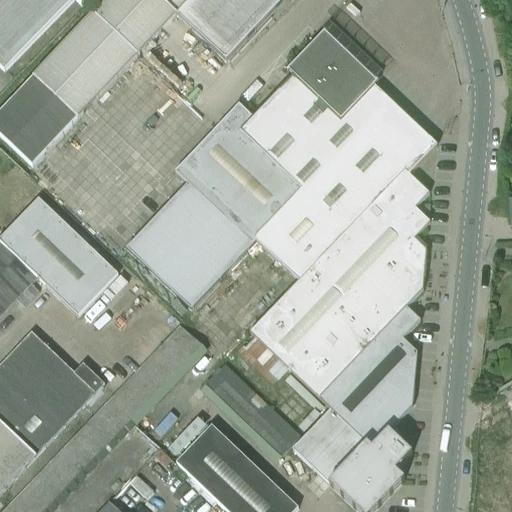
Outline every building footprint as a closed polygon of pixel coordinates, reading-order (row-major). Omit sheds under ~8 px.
[(109,0),(0,116),(0,138),(33,170),(177,18),(227,65),(288,0),(109,0)] [(0,0),(0,69),(6,76),(79,0),(0,0)] [(381,83),(386,78),(334,28),(328,34),(381,83)] [(239,107),(182,167),(175,175),(188,187),(127,251),(191,312),(252,248),(256,244),(299,285),(410,178),(438,149),(375,89),(379,85),(377,83),(376,84),(327,34),(328,33),(327,32),(288,73),(290,74),(289,74),(294,79),(280,93),(253,122),(239,107)] [(410,178),(299,285),(250,336),(319,402),(406,310),(407,311),(424,294),(427,254),(415,242),(430,226),(416,212),(430,197),(410,178)] [(0,320),(17,303),(26,310),(39,295),(31,287),(37,281),(78,320),(119,278),(39,202),(0,243),(0,320)] [(406,310),(319,402),(331,414),(355,436),(372,453),(389,435),(413,410),(418,356),(403,342),(421,324),(407,311),(406,310)] [(180,330),(5,511),(55,511),(206,355),(180,330)] [(31,336),(0,369),(0,498),(96,398),(94,396),(102,387),(83,367),(74,377),(31,336)] [(226,368),(201,394),(277,466),(302,440),(226,368)] [(342,450),(355,436),(331,414),(293,454),(329,488),(354,462),(342,450)] [(212,429),(177,467),(224,511),(298,511),(299,511),(212,429)] [(372,453),(355,436),(342,450),(354,462),(329,488),(354,511),(378,511),(404,485),(405,484),(396,475),(413,458),(412,456),(389,435),(372,453)]
